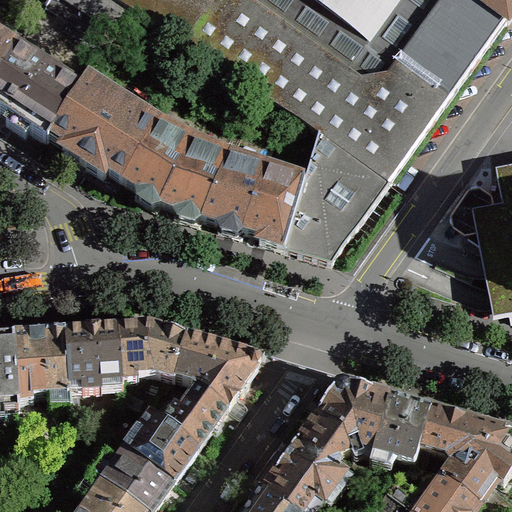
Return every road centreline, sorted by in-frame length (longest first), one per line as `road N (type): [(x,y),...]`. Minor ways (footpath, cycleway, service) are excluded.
road 1 (residential): [(511,90),(335,328)]
road 2 (secondary): [(81,286),(169,286),(335,328)]
road 3 (residential): [(206,511),(335,328)]
road 4 (secondary): [(335,328),(511,378)]
road 5 (residential): [(0,169),(59,213),(81,286)]
